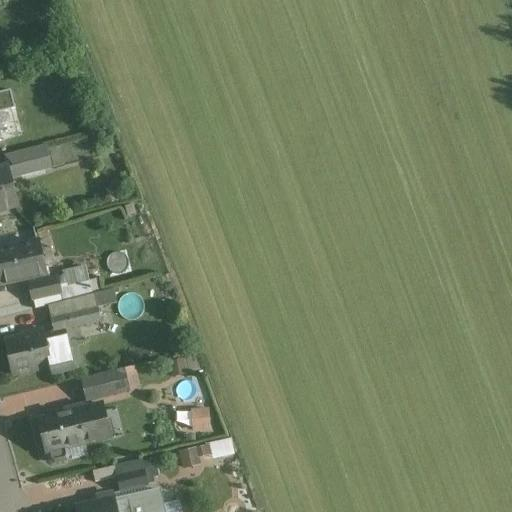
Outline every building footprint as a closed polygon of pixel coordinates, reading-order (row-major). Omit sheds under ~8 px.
[(10,91),(0,93),(0,113),(15,110),(10,91)] [(45,145),(12,154),(16,169),(49,160),(45,145)] [(8,170),(0,172),(0,208),(17,204),(8,170)] [(36,241),(0,250),(0,285),(27,278),(23,262),(40,257),(36,241)] [(56,277),(26,284),(33,310),(91,295),(87,281),(59,288),(56,277)] [(97,304),(50,317),(54,332),(101,319),(97,304)] [(19,338),(3,342),(12,375),(50,365),(44,340),(41,329),(18,335),(19,338)] [(64,335),(44,340),(50,365),(53,375),(73,369),(64,335)] [(120,372),(83,380),(88,404),(125,395),(120,372)] [(101,403),(76,410),(86,444),(111,437),(101,403)] [(210,404),(180,404),(180,431),(210,431),(210,404)] [(76,410),(39,421),(48,455),(49,454),(52,462),(56,465),(68,461),(71,457),(68,449),(86,444),(76,410)] [(208,443),(179,451),(183,468),(201,464),(199,457),(211,454),(208,443)] [(142,462),(116,468),(122,494),(148,488),(142,462)] [(115,468),(91,474),(93,484),(117,478),(115,468)] [(97,503),(75,508),(76,511),(163,511),(159,491),(114,503),(112,495),(96,499),(97,503)]
